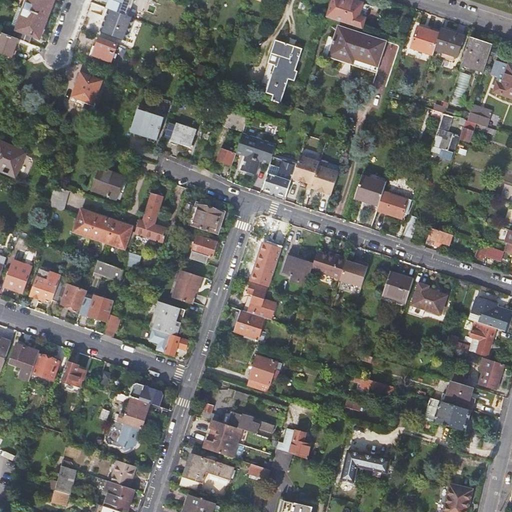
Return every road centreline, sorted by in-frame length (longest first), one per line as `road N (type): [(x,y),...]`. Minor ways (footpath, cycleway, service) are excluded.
road 1 (residential): [(249,201),(511,286)]
road 2 (residential): [(0,308),(193,373)]
road 3 (residential): [(249,201),(193,373)]
road 4 (residential): [(342,418),(193,373)]
road 5 (residential): [(193,373),(149,511)]
